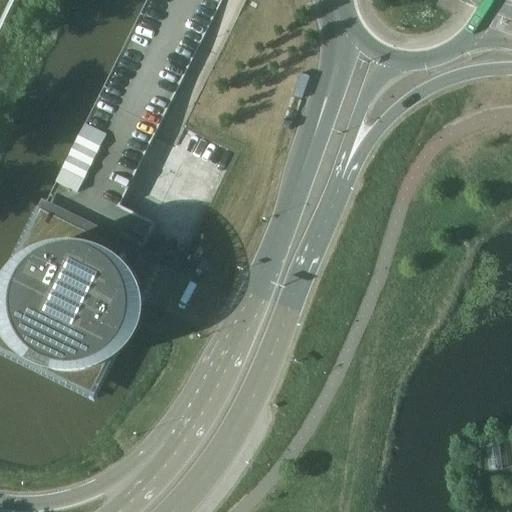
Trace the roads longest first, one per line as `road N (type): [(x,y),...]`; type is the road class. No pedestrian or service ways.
road 1 (secondary): [(168,511),(234,435),(348,162)]
road 2 (motorway): [(235,339),(120,474),(65,499),(0,502)]
road 3 (secondary): [(317,121),(235,339)]
road 4 (secondary): [(235,339),(180,446),(120,511)]
road 5 (secondary): [(348,162),(407,99),(453,75),(511,66)]
road 6 (secondary): [(324,0),(331,56),(317,121)]
